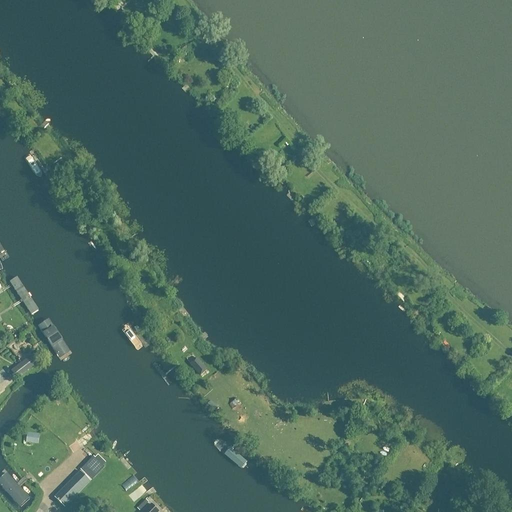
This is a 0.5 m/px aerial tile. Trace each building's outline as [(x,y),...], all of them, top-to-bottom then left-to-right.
[(17,275),(8,281),(30,314),(39,308),(17,275)] [(48,316),(36,324),(59,360),(71,352),(48,316)] [(10,370),(16,378),(17,379),(35,364),(29,356),(10,370)] [(199,376),(208,369),(197,356),(188,363),(199,376)] [(0,475),(10,466),(6,461),(4,459),(3,457),(2,454),(1,451),(0,447),(0,444),(0,475)] [(62,469),(74,459),(70,454),(58,464),(62,469)] [(104,467),(102,465),(95,458),(93,456),(81,469),(91,480),(104,467)] [(54,497),(64,507),(90,481),(80,471),(54,497)] [(32,498),(9,472),(0,480),(0,483),(21,507),(32,498)] [(139,510),(148,502),(145,499),(137,508),(139,510)]
